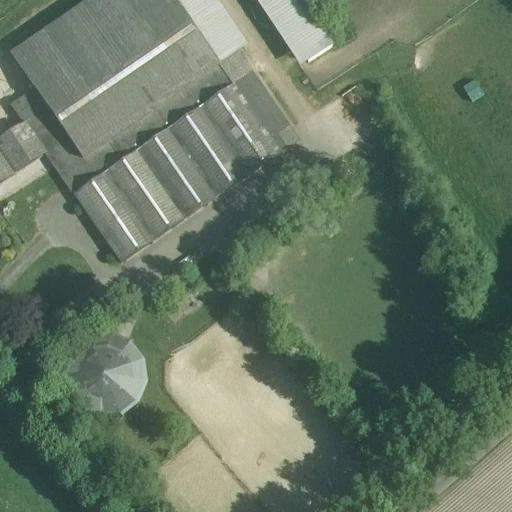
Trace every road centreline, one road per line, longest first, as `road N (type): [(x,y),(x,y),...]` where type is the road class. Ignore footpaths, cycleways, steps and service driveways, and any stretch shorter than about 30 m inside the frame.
road 1 (track): [(233,0),(319,140),(316,151),(165,261)]
road 2 (track): [(127,511),(0,359)]
road 3 (unclassified): [(404,511),(511,420)]
